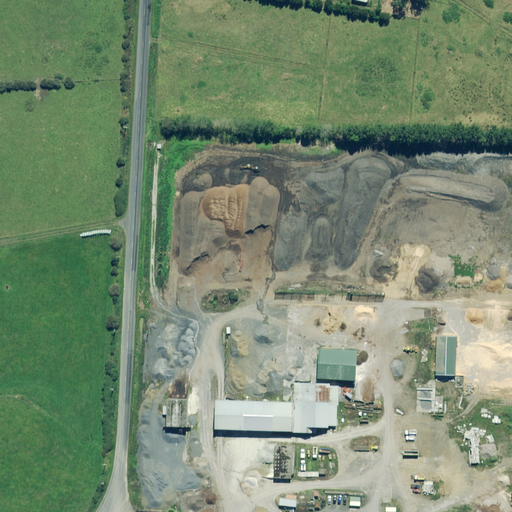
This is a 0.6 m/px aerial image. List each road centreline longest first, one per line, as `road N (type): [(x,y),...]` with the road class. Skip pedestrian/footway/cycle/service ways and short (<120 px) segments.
road 1 (unclassified): [(100,511),(120,466),(149,0)]
road 2 (track): [(133,224),(0,243)]
